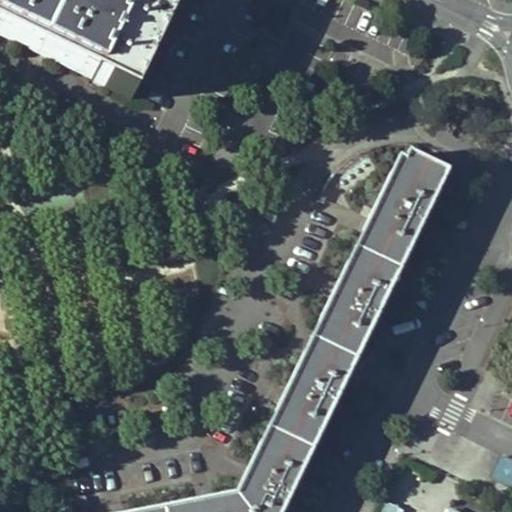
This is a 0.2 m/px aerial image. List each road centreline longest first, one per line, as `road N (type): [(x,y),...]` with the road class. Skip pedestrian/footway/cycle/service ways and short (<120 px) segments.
road 1 (residential): [(483,241),(421,351),(434,393)]
road 2 (residential): [(434,393),(388,408),(336,511)]
